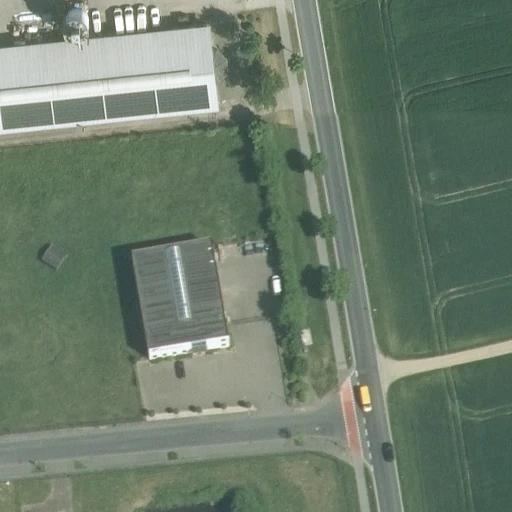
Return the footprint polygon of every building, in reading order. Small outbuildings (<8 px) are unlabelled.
[(77,7),(73,8),(71,9),(69,10),(67,11),(66,13),(65,16),(64,18),(64,20),(65,23),(66,26),(69,29),(70,30),(73,31),(75,32),(77,32),(80,32),(82,31),(85,29),(87,26),(88,24),(89,22),(89,19),(89,16),(88,14),(87,12),(85,10),(83,9),(81,8),(77,7)] [(188,15),(179,16),(179,25),(189,24),(188,15)] [(207,23),(0,45),(0,127),(216,104),(207,23)] [(212,248),(132,262),(146,341),(225,327),(212,248)] [(225,327),(146,341),(149,362),(229,348),(225,327)]
